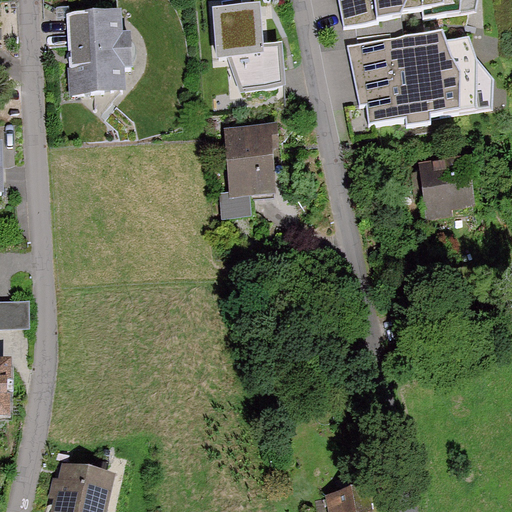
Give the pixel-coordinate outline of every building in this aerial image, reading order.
[(338,0),(342,27),(394,20),(399,20),(404,12),(421,9),(422,20),(473,13),(477,0),(338,0)] [(262,55),(255,7),(214,12),(220,61),(262,55)] [(67,17),(71,96),(120,93),(116,14),(67,17)] [(398,45),(350,54),(359,113),(366,111),(369,130),(407,124),(407,133),(431,131),(430,121),(491,112),(495,85),(484,71),(478,70),(468,45),(447,47),(443,37),(398,45)] [(271,187),(265,127),(227,131),(233,191),(271,187)] [(422,165),(429,213),(471,207),(464,159),(422,165)] [(0,331),(31,331),(30,303),(0,303),(0,331)] [(0,419),(12,420),(13,362),(0,361),(0,419)] [(56,511),(96,511),(102,480),(63,473),(56,511)] [(366,511),(362,491),(328,497),(331,511),(366,511)]
